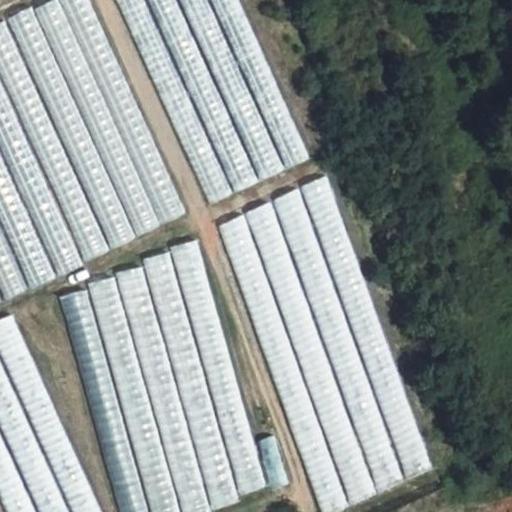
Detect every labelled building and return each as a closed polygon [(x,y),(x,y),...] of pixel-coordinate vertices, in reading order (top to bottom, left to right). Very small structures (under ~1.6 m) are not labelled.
[(93,0),(60,0),(0,25),(0,298),(185,222),(93,0)] [(118,0),(202,203),(301,163),(234,0),(118,0)] [(314,511),(315,511),(423,477),(326,182),(217,217),(314,511)] [(200,249),(58,285),(116,511),(218,511),(277,497),(262,440),(250,443),(200,249)] [(98,511),(17,314),(0,320),(0,506),(2,511),(98,511)]
